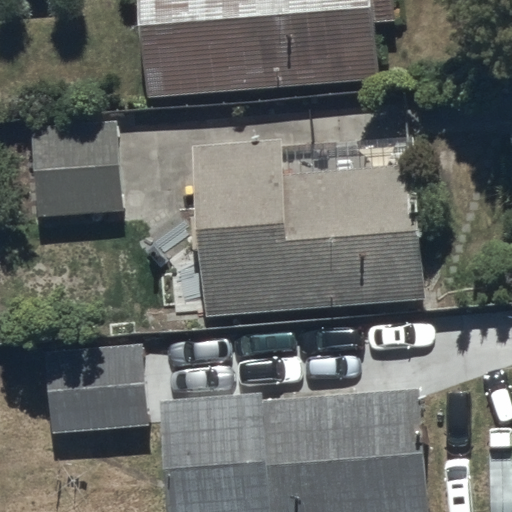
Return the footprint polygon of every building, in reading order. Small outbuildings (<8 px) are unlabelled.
[(144,0),(151,93),(384,75),(380,17),(398,15),(397,0),(144,0)] [(35,117),(40,207),(123,204),(119,113),(35,117)] [(429,292),(418,129),(362,131),(362,161),(288,166),(285,130),(194,136),(208,307),(429,292)] [(50,336),(54,425),(106,423),(107,451),(134,450),(133,421),(150,420),(146,332),(50,336)] [(165,379),(172,511),(380,511),(431,511),(427,380),(269,384),(269,377),(165,379)]
